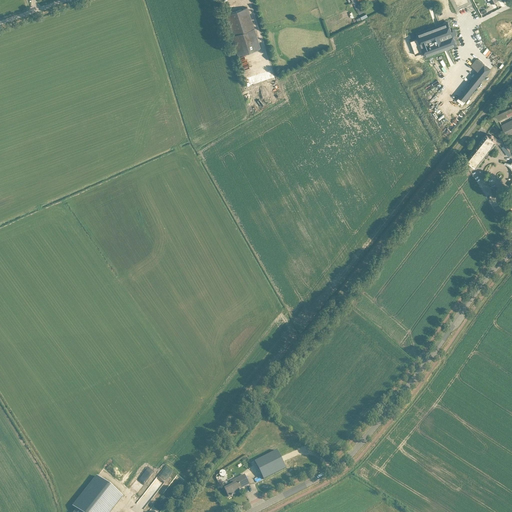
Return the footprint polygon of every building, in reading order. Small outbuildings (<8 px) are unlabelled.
[(351,0),(352,1),(358,12),(364,9),(364,8),(365,8),(363,3),(362,4),(362,3),(361,2),(360,3),(358,0),(351,0)] [(247,7),(226,14),(233,35),(231,36),(238,55),(260,48),(247,7)] [(511,21),(509,17),(496,24),(498,28),(504,25),(507,31),(502,38),(507,41),(511,34),(511,33),(511,21)] [(418,37),(410,40),(415,54),(423,51),(425,55),(456,43),(453,35),(453,34),(452,30),(451,30),(448,21),(416,33),(418,37)] [(478,71),(458,96),(465,102),(491,70),(484,64),(477,58),(471,65),(478,71)] [(442,82),(450,73),(445,68),(437,77),(442,82)] [(511,107),(493,117),(496,122),(499,120),(505,118),(511,114),(511,104),(511,105),(511,107)] [(511,119),(507,122),(505,118),(499,120),(501,125),(506,136),(511,133),(511,119)] [(497,142),(487,134),(466,159),(476,167),(485,156),(486,157),(489,153),(488,153),(497,142)] [(256,458),(253,460),(263,480),(266,478),(285,468),(275,448),(274,449),(256,458)] [(244,475),(230,482),(230,483),(223,487),(224,490),(228,497),(239,492),(238,490),(249,485),(244,475)] [(76,510),(74,511),(109,511),(122,496),(97,477),(73,507),(76,510)] [(168,490),(164,494),(169,499),(173,495),(168,490)]
